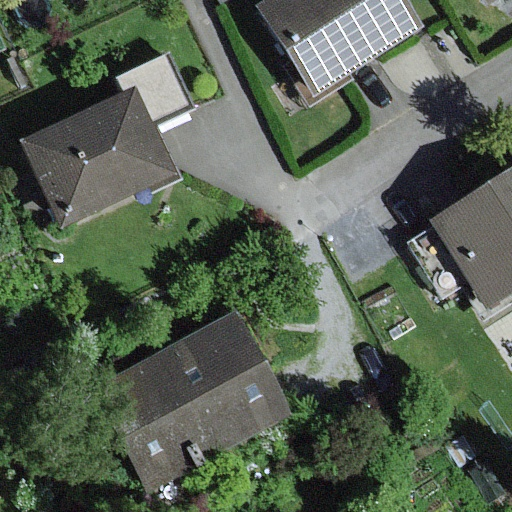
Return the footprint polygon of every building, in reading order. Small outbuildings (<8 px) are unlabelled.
[(395,0),(268,0),(250,12),(307,102),(416,33),(395,0)] [(475,0),(482,11),(499,0),(475,0)] [(124,77),(132,95),(150,134),(191,116),(165,58),(124,77)] [(132,95),(14,148),(53,234),(172,181),(150,134),(132,95)] [(511,174),(427,225),(431,232),(466,290),(483,317),(511,299),(511,174)] [(466,290),(431,232),(405,248),(440,306),(466,290)] [(231,319),(90,393),(143,493),(284,419),(231,319)]
